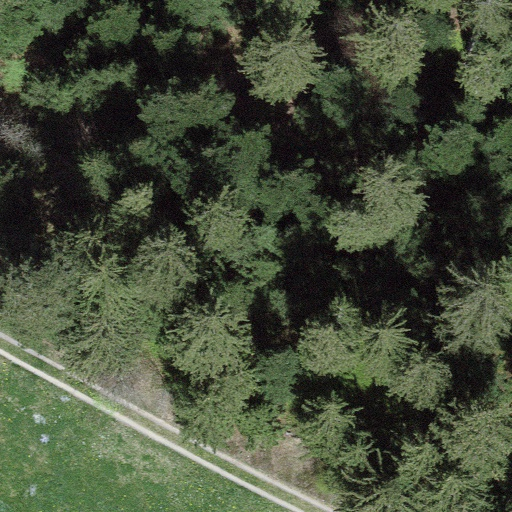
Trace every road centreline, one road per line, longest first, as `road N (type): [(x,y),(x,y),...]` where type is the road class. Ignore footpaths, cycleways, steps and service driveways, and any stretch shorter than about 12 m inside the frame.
road 1 (track): [(0,124),(292,41),(382,0)]
road 2 (track): [(0,336),(309,511)]
